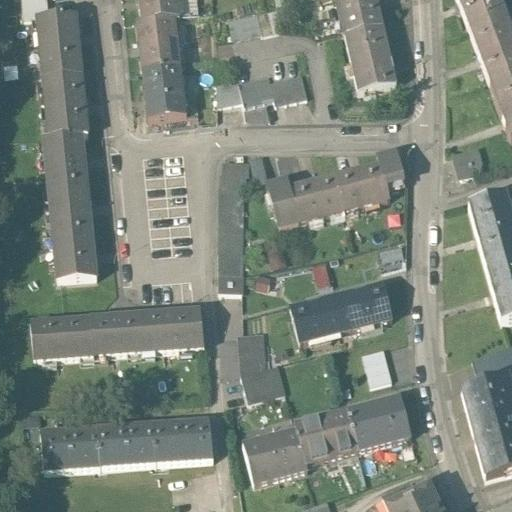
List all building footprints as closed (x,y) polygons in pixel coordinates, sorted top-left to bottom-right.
[(20,0),(24,29),(35,28),(50,26),(47,0),(20,0)] [(177,0),(139,0),(142,28),(174,24),(180,23),(177,0)] [(374,0),(334,0),(345,44),(383,35),(374,0)] [(495,0),(454,0),(468,37),(504,24),(495,0)] [(255,21),(260,40),(261,44),(285,38),(279,15),(255,21)] [(255,21),(228,28),(232,47),(260,40),(255,21)] [(50,26),(35,28),(40,84),(82,80),(76,23),(50,26)] [(142,28),(137,28),(143,76),(179,72),(174,24),(142,28)] [(511,43),(504,24),(468,37),(489,92),(511,83),(511,43)] [(383,35),(345,44),(358,101),(396,93),(383,35)] [(179,72),(143,76),(149,126),(185,122),(185,119),(196,118),(194,95),(182,96),(179,72)] [(82,80),(40,84),(46,145),(82,142),(87,141),(82,80)] [(301,82),(270,89),(274,107),(275,112),(306,105),(301,82)] [(269,83),(239,90),(243,108),(244,113),(274,107),(270,89),(269,83)] [(511,83),(489,92),(511,150),(511,149),(511,83)] [(237,84),(216,89),(216,99),(216,115),(243,108),(239,90),(237,84)] [(46,145),(43,146),(47,194),(87,190),(82,142),(46,145)] [(477,155),(454,161),(461,187),(475,183),(472,173),(481,170),(477,155)] [(382,171),(333,184),(342,221),(391,208),(387,194),(403,189),(395,156),(379,160),(382,171)] [(248,167),(224,168),(224,181),(245,181),(248,181),(248,167)] [(245,181),(224,181),(222,181),(222,194),(242,194),(246,194),(245,181)] [(333,184),(289,195),(288,188),(268,193),(279,237),(342,221),(333,184)] [(87,190),(47,194),(52,243),(91,240),(87,190)] [(222,194),(219,194),(219,226),(242,226),(242,194),(222,194)] [(511,266),(511,224),(506,202),(468,212),(485,274),(511,266)] [(242,226),(219,226),(219,238),(242,238),(242,226)] [(242,238),(219,238),(218,260),(242,260),(242,238)] [(91,240),(52,243),(56,292),(95,289),(91,240)] [(242,260),(218,260),(218,281),(242,281),(242,260)] [(511,266),(485,274),(501,330),(511,326),(511,266)] [(242,281),(218,281),(218,300),(242,300),(242,281)] [(382,292),(336,304),(345,340),(391,328),(382,292)] [(336,304),(289,316),(299,352),(345,340),(336,304)] [(202,355),(198,316),(142,322),(146,360),(202,355)] [(146,360),(142,322),(87,327),(90,366),(146,360)] [(90,366),(87,327),(31,333),(35,372),(90,366)] [(261,339),(237,340),(240,380),(264,374),(261,339)] [(511,351),(467,369),(473,389),(505,380),(507,387),(511,381),(511,351)] [(392,386),(384,357),(363,362),(371,392),(392,386)] [(264,374),(240,380),(248,409),(285,399),(278,370),(264,374)] [(473,389),(455,394),(464,426),(511,413),(511,405),(507,387),(505,380),(473,389)] [(399,403),(347,417),(358,458),(410,443),(399,403)] [(511,413),(464,426),(472,457),(511,446),(511,413)] [(347,417),(294,432),(296,436),(305,472),(358,458),(347,417)] [(212,466),(208,427),(152,432),(155,471),(212,466)] [(155,471),(152,432),(96,438),(100,477),(155,471)] [(296,436),(243,451),(254,491),(307,476),(305,472),(296,436)] [(100,477),(96,438),(40,444),(44,482),(100,477)] [(511,446),(472,457),(481,488),(511,479),(511,446)] [(436,511),(425,488),(381,509),(382,511),(436,511)]
